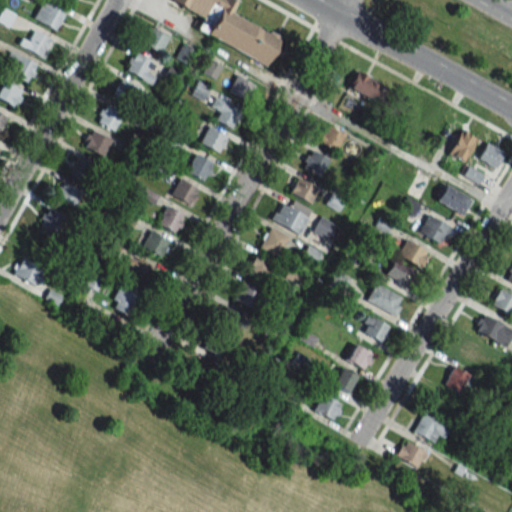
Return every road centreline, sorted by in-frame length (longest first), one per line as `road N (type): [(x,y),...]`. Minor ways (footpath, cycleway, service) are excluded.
road 1 (residential): [(147,359),(346,0)]
road 2 (residential): [(354,443),(511,186)]
road 3 (residential): [(0,207),(116,0)]
road 4 (secondary): [(309,0),(511,110)]
